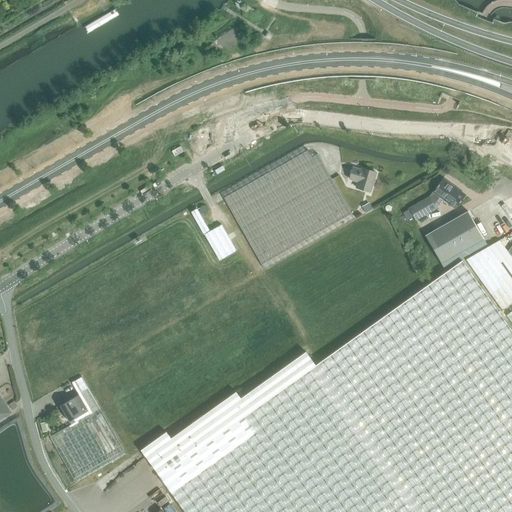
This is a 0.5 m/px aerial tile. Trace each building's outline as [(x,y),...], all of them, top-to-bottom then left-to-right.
[(220,36),(229,56),(245,48),(236,28),(220,36)] [(181,146),(172,151),(175,156),(184,151),(181,146)] [(308,148),(223,196),(231,208),(265,270),(309,245),(350,221),(343,208),(308,148),(308,147),(308,148)] [(352,166),(349,177),(357,180),(355,186),(369,190),(375,171),(361,167),(360,169),(352,166)] [(430,197),(429,198),(436,210),(443,199),(449,203),(455,208),(464,195),(443,179),(439,184),(433,192),(430,197)] [(409,209),(403,212),(407,220),(413,217),(416,221),(436,210),(429,198),(428,196),(408,208),(409,209)] [(366,213),(373,209),(370,204),(363,208),(366,213)] [(197,209),(191,212),(220,261),(236,252),(237,251),(221,225),(210,231),(197,209)] [(438,227),(425,235),(443,269),(487,244),(468,211),(438,227)] [(511,258),(499,241),(465,260),(502,309),(511,302),(511,258)] [(315,365),(159,477),(184,511),(511,511),(511,330),(462,260),(315,365)] [(166,432),(140,450),(159,477),(315,365),(305,351),(241,398),(236,391),(171,438),(166,432)] [(71,425),(50,437),(75,482),(79,480),(125,453),(82,377),(72,382),(79,395),(84,403),(88,411),(84,414),(79,417),(74,419),(69,422),(71,425)] [(69,400),(60,406),(69,422),(74,419),(79,417),(84,414),(88,411),(84,403),(79,395),(69,400)] [(0,420),(5,417),(4,415),(10,412),(1,399),(0,397),(0,420)] [(14,402),(9,405),(13,410),(17,407),(14,402)]
